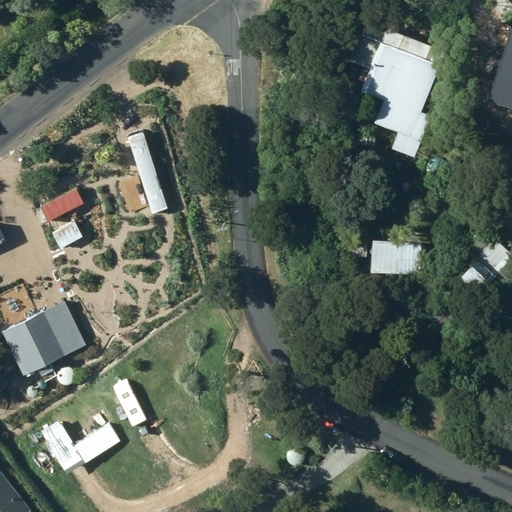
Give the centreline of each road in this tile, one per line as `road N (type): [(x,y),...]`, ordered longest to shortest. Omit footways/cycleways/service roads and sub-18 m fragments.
road 1 (unclassified): [(229,0),(252,288),(266,335),(323,403),(511,494)]
road 2 (tertiary): [(0,131),(179,0)]
